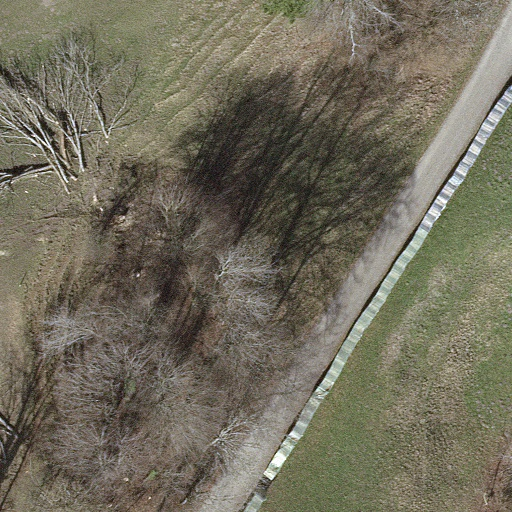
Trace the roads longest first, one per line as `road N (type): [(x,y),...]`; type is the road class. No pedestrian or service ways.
road 1 (track): [(182,511),(362,276),(478,92),(511,18)]
road 2 (track): [(0,478),(25,402),(17,302),(0,278)]
